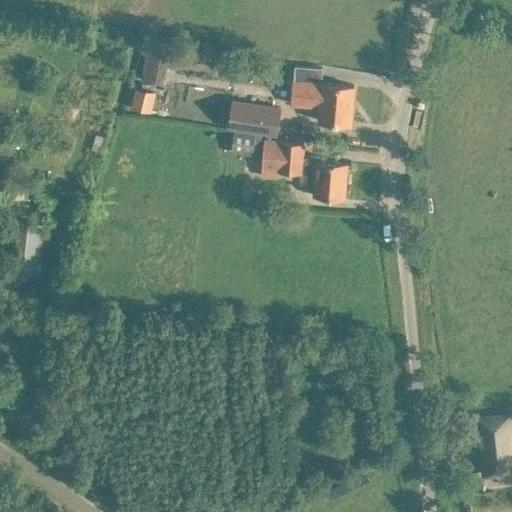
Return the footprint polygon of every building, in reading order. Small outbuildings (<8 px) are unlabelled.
[(304,103),(320,104),(319,119),(351,122),(354,84),(322,81),(322,82),(306,80),(304,103)] [(277,134),(282,104),(232,97),(226,126),(234,128),(256,131),(277,134)] [(253,155),(256,131),(234,128),(230,151),(253,155)] [(303,158),(304,142),(280,140),(264,138),(262,168),(301,171),(300,178),(315,179),(314,193),(313,193),(313,194),(325,195),(345,197),(348,161),(328,160),(303,158)] [(0,180),(0,201),(28,201),(27,181),(0,180)] [(8,274),(35,277),(42,222),(15,218),(8,274)] [(511,455),(508,456),(505,429),(510,429),(508,414),(480,417),(486,473),(511,470),(511,455)]
